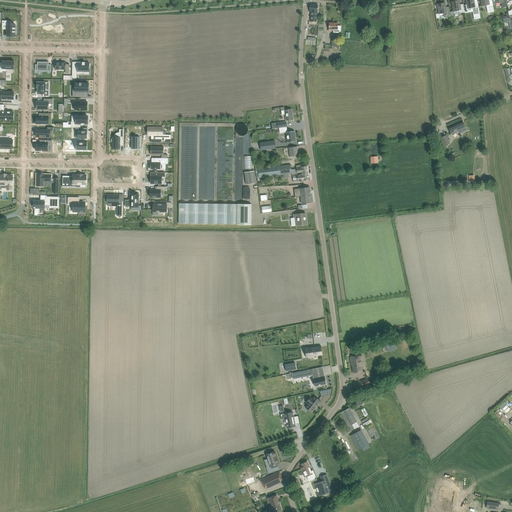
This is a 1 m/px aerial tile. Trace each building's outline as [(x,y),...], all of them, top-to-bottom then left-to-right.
[(460,6),(460,5),(459,0),(452,2),(453,11),(459,10),(460,13),(465,12),(464,11),(463,5),(460,6)] [(474,3),(474,2),(473,0),(466,0),(468,9),(472,8),(473,15),(480,13),(478,3),(474,3)] [(493,4),(492,0),(488,1),(488,0),(480,0),(482,6),(486,5),(487,8),(489,8),(490,13),(494,12),(493,7),(493,4)] [(444,15),(445,15),(446,17),(451,17),(449,8),(446,9),(445,3),(437,4),(439,14),(443,13),(444,15)] [(310,4),(309,11),(311,12),(311,21),(317,22),(317,12),(318,5),(310,4)] [(511,14),(509,15),(502,17),(504,23),(511,21),(511,24),(511,14)] [(2,21),(2,29),(7,29),(7,36),(15,36),(15,24),(8,24),(8,21),(2,21)] [(333,31),(333,33),(338,33),(341,31),(341,26),(338,26),(338,23),(329,23),(329,30),(333,31)] [(0,62),(0,72),(3,72),(3,71),(6,71),(6,69),(14,69),(14,61),(2,61),(2,62),(0,62)] [(35,65),(35,70),(37,70),(37,71),(46,71),(51,71),(51,65),(49,65),(49,62),(42,62),(41,62),(37,62),(37,65),(35,65)] [(55,62),(55,70),(65,70),(65,73),(69,73),(69,64),(66,64),(66,62),(55,62)] [(72,78),(72,80),(72,78),(77,78),(77,72),(84,72),(84,74),(89,74),(89,68),(90,68),(90,64),(89,64),(89,63),(85,63),(85,62),(85,63),(77,63),(77,64),(76,64),(76,67),(72,67),(72,76),(72,78)] [(37,82),(37,87),(38,87),(38,94),(43,94),(43,97),(49,97),(49,90),(45,90),(45,82),(37,82)] [(73,86),(72,97),(82,97),(82,92),(88,92),(89,83),(75,83),(75,86),(73,86)] [(0,94),(2,95),(2,103),(13,103),(13,99),(13,96),(14,96),(14,92),(2,92),(2,90),(0,90),(0,94)] [(37,101),(36,109),(48,110),(49,103),(53,103),(53,99),(44,99),(44,102),(37,101)] [(75,101),(75,110),(87,110),(87,102),(75,101)] [(281,111),(282,115),(285,114),(286,120),(293,119),(292,109),(281,111)] [(0,116),(0,117),(0,119),(5,120),(13,120),(13,112),(6,112),(4,112),(0,111),(0,116)] [(36,117),(36,124),(41,124),(48,124),(48,118),(52,118),(52,114),(39,113),(39,117),(36,117)] [(71,122),(71,128),(76,128),(80,128),(80,124),(81,124),(85,124),(88,124),(88,116),(87,116),(87,115),(81,115),(81,116),(76,116),(76,122),(72,122),(71,122)] [(448,128),(451,134),(459,131),(460,133),(467,130),(466,128),(463,122),(448,128)] [(36,130),(36,137),(40,137),(40,138),(50,138),(50,131),(53,131),(53,127),(47,127),(47,130),(36,130)] [(287,132),(287,127),(279,128),(280,133),(286,132),(287,142),(296,141),(294,131),(287,132)] [(76,128),(75,139),(87,139),(88,128),(80,128),(76,128)] [(163,128),(148,128),(148,135),(151,135),(151,136),(152,136),(152,138),(151,138),(151,139),(151,143),(162,143),(162,142),(162,141),(166,141),(166,142),(165,142),(165,143),(171,143),(171,135),(163,135),(163,128)] [(111,139),(111,142),(112,142),(112,148),(120,149),(120,145),(123,145),(124,129),(119,129),(119,137),(112,137),(112,139),(111,139)] [(446,135),(441,138),(444,145),(450,143),(446,135)] [(131,137),(131,149),(134,149),(134,148),(139,148),(139,149),(139,137),(135,137),(131,137)] [(0,139),(0,148),(13,149),(13,140),(0,139)] [(35,146),(36,146),(36,150),(42,150),(48,150),(48,144),(51,144),(51,140),(52,141),(52,140),(39,140),(40,140),(40,143),(38,143),(36,143),(36,146),(35,146)] [(76,142),(76,150),(77,150),(87,150),(87,142),(84,142),(84,141),(80,141),(80,142),(77,142),(76,142)] [(275,141),(260,143),(261,150),(276,148),(275,141)] [(289,147),(290,156),(297,155),(296,146),(289,147)] [(151,147),(151,155),(162,155),(161,158),(168,158),(168,155),(164,155),(164,147),(151,147)] [(151,162),(150,169),(161,169),(166,169),(166,164),(168,164),(168,158),(156,158),(156,162),(152,162),(151,162)] [(256,178),(292,173),(291,169),(291,165),(261,168),(260,165),(255,166),(256,178)] [(302,172),(302,174),(308,173),(307,166),(301,167),(301,165),(296,165),(296,169),(291,169),(292,173),(292,175),(297,175),(297,174),(300,174),(300,172),(302,172)] [(244,172),(246,184),(256,183),(254,171),(244,172)] [(150,172),(151,172),(151,173),(151,172),(152,172),(152,176),(151,176),(151,183),(158,183),(161,184),(161,177),(164,177),(165,173),(165,172),(157,172),(154,172),(150,172)] [(308,173),(302,174),(302,175),(293,176),(293,182),(303,181),(309,180),(308,173)] [(37,174),(37,186),(44,186),(51,186),(51,183),(54,183),(54,193),(59,193),(59,178),(54,178),(51,178),(51,175),(44,175),(44,174),(37,174)] [(0,189),(1,189),(1,188),(1,185),(7,185),(7,190),(12,190),(12,183),(12,175),(5,175),(5,176),(3,176),(0,175),(0,189)] [(63,181),(62,187),(70,187),(70,183),(73,184),(73,183),(81,183),(80,185),(86,186),(86,175),(82,175),(78,175),(73,175),(73,177),(70,177),(69,181),(63,181)] [(150,190),(150,197),(155,197),(155,198),(160,198),(160,197),(161,197),(161,190),(166,190),(166,186),(161,186),(158,186),(157,186),(157,190),(155,190),(150,190)] [(299,196),(301,196),(311,195),(310,187),(294,189),(295,197),(299,196)] [(108,195),(107,203),(108,203),(113,203),(113,204),(117,204),(117,206),(117,214),(117,216),(122,216),(122,201),(119,201),(119,196),(115,196),(115,195),(108,195)] [(125,200),(125,206),(131,207),(131,210),(141,210),(141,205),(138,205),(138,195),(130,195),(130,200),(125,200)] [(311,195),(301,196),(302,204),(312,202),(311,195)] [(34,207),(34,208),(35,208),(35,212),(39,212),(39,208),(45,208),(45,205),(49,205),(49,207),(59,207),(59,202),(58,202),(58,197),(59,197),(47,196),(46,196),(46,201),(40,201),(34,201),(34,205),(35,205),(35,207),(34,207)] [(68,197),(68,204),(73,204),(73,209),(78,210),(78,212),(85,212),(85,205),(83,205),(83,202),(79,202),(79,197),(68,197)] [(153,204),(153,206),(154,206),(154,211),(158,211),(158,215),(163,215),(163,212),(167,212),(167,208),(172,208),(172,203),(166,202),(166,204),(161,204),(158,204),(153,204)] [(179,224),(237,225),(237,204),(179,203),(179,224)] [(237,204),(237,225),(251,225),(251,204),(237,204)] [(294,215),(295,225),(307,224),(305,213),(294,215)] [(322,354),(321,347),(321,346),(305,348),(306,348),(307,357),(306,357),(306,358),(322,355),(322,354)] [(352,362),(353,373),(362,372),(361,361),(362,361),(362,355),(350,357),(351,363),(352,362)] [(295,362),(285,364),(286,371),(296,369),(295,362)] [(325,380),(324,376),(319,377),(318,372),(317,368),(292,373),(293,379),(312,375),(315,386),(326,384),(325,380)] [(358,382),(360,389),(370,385),(368,379),(358,382)] [(305,407),(312,412),(321,401),(314,396),(312,399),(310,397),(306,402),(308,404),(305,407)] [(353,402),(355,407),(365,404),(363,398),(353,402)] [(341,413),(344,418),(352,413),(349,408),(341,413)] [(284,419),(285,423),(286,423),(287,428),(296,426),(295,424),(299,423),(298,416),(294,417),(293,412),(284,414),(285,419),(284,419)] [(346,428),(357,422),(352,413),(344,418),(343,418),(347,425),(345,426),(346,428)] [(357,422),(346,428),(348,432),(359,426),(357,422)] [(350,433),(358,453),(369,449),(361,429),(350,433)] [(267,467),(266,467),(268,474),(274,472),(272,466),(278,464),(279,463),(275,452),(266,455),(268,459),(270,466),(267,467)] [(307,477),(308,476),(310,480),(313,478),(316,477),(313,470),(311,471),(307,462),(301,464),(303,468),(302,469),(305,477),(307,476),(307,477)] [(261,480),(264,486),(265,489),(284,480),(279,471),(261,480)] [(322,481),(317,483),(321,495),(332,491),(328,479),(322,481)] [(269,498),(273,511),(278,511),(282,511),(277,495),(269,498)] [(486,508),(498,510),(499,503),(487,502),(486,508)]
